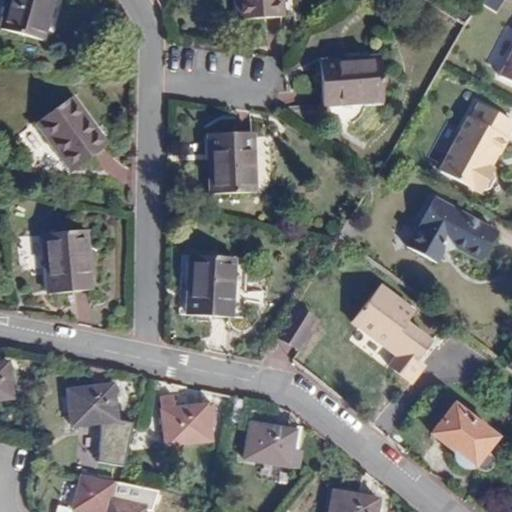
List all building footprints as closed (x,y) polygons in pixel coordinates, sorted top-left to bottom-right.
[(52,0),(10,0),(3,27),(42,38),(52,0)] [(282,0),(239,0),(240,20),(283,18),(282,0)] [(511,55),(501,74),(511,80),(511,55)] [(380,61),(321,65),(324,104),(382,101),(380,61)] [(107,145),(73,97),(37,122),(72,170),(107,145)] [(511,139),(511,119),(484,103),(445,171),(486,195),(511,150),(511,140),(511,141),(511,139)] [(254,134),(210,135),(211,193),(255,192),(254,134)] [(496,234),(435,200),(409,248),(470,281),(496,234)] [(88,233),(44,236),(49,296),(92,293),(88,233)] [(234,260),(190,257),(187,317),(231,320),(234,260)] [(352,324),(397,357),(390,367),(411,382),(423,366),(417,361),(431,342),(405,323),(414,313),(382,287),(352,324)] [(317,322),(293,309),(277,337),(301,350),(317,322)] [(8,362),(0,363),(0,399),(13,398),(8,362)] [(112,387),(67,393),(72,429),(117,423),(112,387)] [(205,407),(162,412),(167,447),(210,442),(205,407)] [(496,436),(455,407),(434,436),(475,465),(496,436)] [(252,427),(245,462),(299,471),(302,454),(294,453),(296,434),(252,427)] [(375,511),(377,501),(337,495),(333,511),(375,511)] [(144,511),(145,508),(112,498),(107,511),(144,511)]
